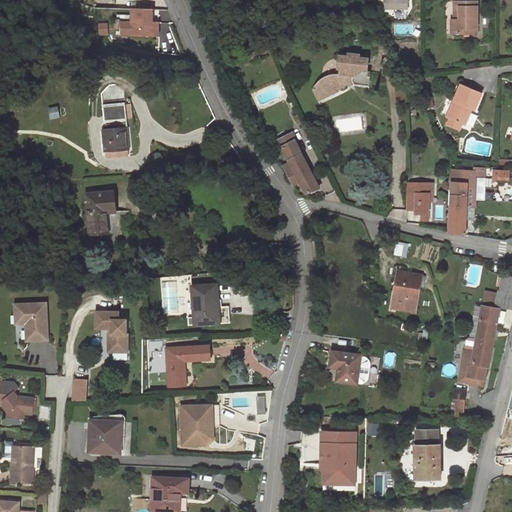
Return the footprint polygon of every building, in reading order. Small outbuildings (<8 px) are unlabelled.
[(384,0),(385,9),(407,8),(407,0),(384,0)] [(452,19),(451,32),(477,33),(477,1),(457,1),(457,19),(455,19),(452,19)] [(150,21),(151,9),(130,8),(128,37),(149,38),(150,21)] [(314,88),(318,97),(337,88),(340,90),(341,91),(343,91),(344,91),(346,90),(348,88),(350,83),(349,81),(354,81),(355,83),(356,85),(365,86),(366,81),(370,81),(371,72),(367,71),(368,59),(361,57),(361,54),(349,53),(349,56),(340,55),(338,67),(341,68),(340,72),(330,74),(324,77),(316,83),(314,88)] [(136,83),(139,73),(140,71),(134,69),(131,81),(136,83)] [(143,88),(147,75),(139,73),(136,83),(135,86),(143,88)] [(447,117),(450,118),(462,124),(464,125),(472,109),(474,110),(481,93),(461,85),(447,117)] [(318,97),(319,100),(340,90),(337,88),(318,97)] [(127,119),(126,104),(103,105),(104,121),(127,119)] [(293,117),(296,124),(302,121),(299,114),(293,117)] [(450,118),(448,124),(459,129),(462,124),(450,118)] [(106,151),(128,150),(129,149),(127,126),(102,129),(104,152),(106,151)] [(301,128),(306,137),(309,136),(304,126),(301,128)] [(277,140),(281,146),(293,140),(289,133),(277,140)] [(293,140),(281,146),(289,162),(299,181),(301,184),(299,185),(302,192),(305,191),(305,192),(319,187),(293,140)] [(292,185),(299,181),(289,162),(283,166),(292,185)] [(472,172),(453,170),(450,205),(466,206),(474,207),(474,200),(475,179),(471,178),(472,172)] [(432,184),(406,183),(405,209),(415,210),(415,213),(421,213),(421,221),(428,221),(429,194),(432,194),(432,184)] [(88,212),(89,233),(108,231),(107,212),(115,211),(113,191),(86,193),(87,203),(86,203),(87,212),(88,212)] [(447,220),(446,230),(448,230),(448,232),(464,233),(465,219),(466,206),(450,205),(449,220),(447,220)] [(474,207),(466,206),(465,219),(474,220),(474,207)] [(391,307),(415,312),(420,276),(397,271),(391,307)] [(511,275),(504,274),(502,288),(501,291),(511,292),(511,275)] [(193,316),(194,324),(217,322),(216,300),(218,300),(218,298),(217,283),(192,285),(193,316)] [(511,309),(511,292),(501,291),(499,307),(511,309)] [(484,296),(482,306),(496,309),(497,299),(484,296)] [(216,300),(217,322),(230,321),(229,305),(222,306),(221,298),(218,298),(218,300),(216,300)] [(27,322),(28,340),(49,339),(48,302),(16,303),(17,315),(27,314),(27,322)] [(496,309),(482,306),(476,339),(474,350),(473,353),(464,352),(458,381),(481,385),(485,366),(487,367),(492,342),(496,323),(498,309),(496,309)] [(511,327),(511,325),(511,309),(499,307),(498,309),(496,323),(511,327)] [(119,312),(96,311),(96,328),(109,328),(114,328),(114,333),(109,334),(109,341),(113,341),(113,351),(128,352),(128,333),(127,333),(127,319),(119,319),(119,312)] [(27,314),(17,315),(17,323),(27,322),(27,314)] [(183,360),(209,358),(209,345),(167,348),(170,385),(182,384),(181,365),(183,365),(183,360)] [(359,357),(330,353),(329,364),(337,365),(337,369),(339,370),(339,372),(336,372),(335,382),(355,385),(359,357)] [(86,380),(74,379),(73,401),(85,400),(86,380)] [(33,414),(34,397),(18,395),(15,391),(20,387),(16,382),(10,381),(2,387),(0,385),(0,399),(4,400),(3,405),(8,411),(8,416),(19,417),(19,416),(24,416),(25,413),(33,414)] [(454,384),(452,408),(463,409),(465,386),(454,384)] [(219,405),(182,406),(182,441),(202,440),(207,435),(206,426),(213,426),(220,426),(219,405)] [(452,408),(451,416),(463,417),(463,409),(452,408)] [(90,420),(120,421),(121,421),(121,420),(122,418),(121,415),(118,413),(117,413),(91,415),(90,420)] [(89,450),(120,452),(121,442),(119,441),(120,421),(90,420),(89,450)] [(213,439),(213,426),(206,426),(207,435),(202,440),(182,441),(182,445),(208,444),(213,439)] [(414,445),(415,479),(441,478),(440,444),(439,444),(438,430),(416,430),(416,445),(414,445)] [(355,485),(355,433),(323,433),(323,453),(321,453),(321,471),(324,471),(324,484),(355,485)] [(13,455),(14,444),(14,440),(7,440),(6,455),(13,455)] [(35,445),(14,444),(13,455),(12,480),(33,481),(35,445)] [(154,478),(152,508),(179,509),(181,491),(188,492),(189,479),(154,478)] [(47,502),(48,492),(40,492),(39,501),(47,502)] [(19,501),(0,499),(0,511),(33,511),(19,510),(19,501)]
